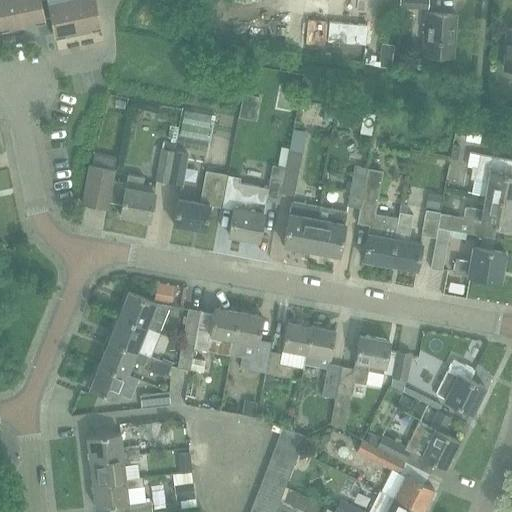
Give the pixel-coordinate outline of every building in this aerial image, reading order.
[(22,25),(17,0),(0,0),(0,27),(5,26),(6,29),(22,25)] [(50,17),(48,3),(41,4),(40,0),(17,0),(22,25),(38,22),(37,20),(50,17)] [(78,32),(70,0),(46,0),(48,3),(50,17),(54,34),(61,33),(62,35),(78,32)] [(100,24),(94,0),(70,0),(78,32),(94,29),(93,26),(100,24)] [(427,9),(427,0),(400,0),(400,7),(427,9)] [(423,54),(427,55),(453,57),(456,15),(426,13),(423,54)] [(367,34),(366,54),(376,55),(377,34),(367,34)] [(329,38),(327,51),(353,55),(355,42),(329,38)] [(241,107),(236,131),(257,135),(262,111),(241,107)] [(185,110),(180,132),(208,138),(213,115),(185,110)] [(293,130),(286,168),(281,193),(294,195),(305,132),(293,130)] [(465,144),(462,154),(478,158),(480,147),(465,144)] [(170,183),(175,151),(161,149),(156,181),(170,183)] [(184,186),(189,154),(175,151),(170,183),(184,186)] [(470,179),(474,179),(472,193),(486,195),(511,200),(511,174),(510,174),(511,164),(511,160),(480,154),(477,167),(473,167),(470,179)] [(347,206),(348,206),(360,208),(367,168),(368,167),(355,164),(347,206)] [(107,209),(115,170),(89,165),(82,204),(107,209)] [(279,203),(281,193),(286,168),(272,165),(266,200),(279,203)] [(390,265),(398,218),(376,214),(384,171),(367,168),(360,208),(357,223),(370,225),(368,232),(363,259),(390,265)] [(223,198),(228,175),(228,174),(206,170),(200,202),(178,198),(174,224),(205,230),(211,196),(223,198)] [(127,175),(124,195),(120,214),(150,220),(155,188),(142,185),(143,178),(127,175)] [(258,240),(265,204),(235,198),(239,178),(228,175),(223,198),(222,204),(234,206),(228,234),(258,240)] [(429,194),(426,210),(441,213),(444,197),(429,194)] [(510,227),(511,218),(511,200),(486,195),(483,210),(466,207),(464,217),(441,213),(438,228),(451,231),(466,232),(494,238),(497,224),(510,227)] [(311,250),(319,206),(292,201),(284,245),(311,250)] [(400,212),(398,218),(390,265),(417,270),(422,242),(409,240),(414,214),(407,213),(408,205),(402,204),(400,212)] [(339,255),(347,211),(319,206),(311,250),(339,255)] [(438,228),(441,213),(426,210),(422,235),(436,238),(438,228)] [(444,270),(451,231),(438,228),(436,238),(430,268),(444,270)] [(453,272),(460,273),(468,274),(468,275),(500,281),(506,252),(473,246),(470,261),(456,258),(453,272)] [(128,291),(119,315),(160,331),(170,306),(156,303),(128,291)] [(231,355),(239,312),(214,308),(213,313),(201,311),(194,349),(231,355)] [(194,349),(201,311),(188,309),(182,343),(194,349)] [(263,317),(239,312),(231,355),(242,357),(240,368),(266,372),(269,351),(271,339),(259,337),(263,317)] [(149,356),(160,331),(119,315),(109,340),(149,356)] [(304,363),(311,326),(287,321),(282,348),(281,354),(269,351),(266,372),(290,378),(292,366),(303,368),(304,363)] [(335,330),(311,326),(304,363),(327,368),(322,395),(335,398),(341,366),(329,364),(335,330)] [(335,398),(330,423),(343,430),(349,397),(352,381),(366,384),(381,387),(383,373),(393,375),(397,352),(387,351),(389,340),(360,335),(354,369),(341,366),(335,398)] [(171,365),(149,356),(109,340),(99,365),(127,376),(127,374),(133,361),(144,365),(143,368),(166,377),(171,365)] [(190,370),(193,357),(194,349),(182,343),(178,367),(190,370)] [(393,377),(405,378),(407,379),(411,354),(397,352),(393,375),(393,377)] [(472,413),(485,387),(470,379),(475,369),(453,358),(436,394),(445,398),(445,399),(472,413)] [(138,379),(127,374),(127,376),(99,365),(89,388),(117,399),(119,394),(131,398),(138,379)] [(170,406),(168,393),(140,396),(142,409),(170,406)] [(245,402),(242,416),(255,418),(257,405),(245,402)] [(382,435),(381,438),(376,446),(405,461),(411,450),(421,455),(445,467),(458,440),(443,433),(451,417),(438,411),(431,426),(419,420),(406,446),(382,435)] [(301,447),(305,436),(282,428),(278,438),(301,447)] [(119,432),(86,436),(89,460),(122,456),(139,454),(138,446),(138,445),(129,446),(121,447),(121,441),(119,432)] [(373,434),(368,442),(376,446),(381,438),(373,434)] [(296,458),(301,447),(278,438),(274,449),(296,458)] [(362,441),(356,453),(399,474),(400,472),(405,461),(362,441)] [(292,469),(296,458),(274,449),(270,460),(292,469)] [(189,451),(177,452),(179,472),(191,471),(189,451)] [(122,456),(89,460),(92,483),(125,479),(124,465),(132,464),(140,463),(139,454),(122,456)] [(288,480),(292,469),(270,460),(266,471),(288,480)] [(284,491),(288,480),(266,471),(261,482),(284,491)] [(434,489),(405,475),(393,498),(422,511),(434,489)] [(125,479),(92,483),(95,507),(114,505),(114,511),(150,511),(150,501),(145,501),(142,477),(134,478),(125,479)] [(280,502),(284,491),(261,482),(257,493),(280,502)] [(193,484),(175,486),(177,500),(195,498),(193,484)] [(422,511),(393,498),(379,491),(368,511),(367,511),(340,499),(334,511),(422,511)] [(273,511),(275,511),(280,502),(257,493),(253,504),(273,511)]
